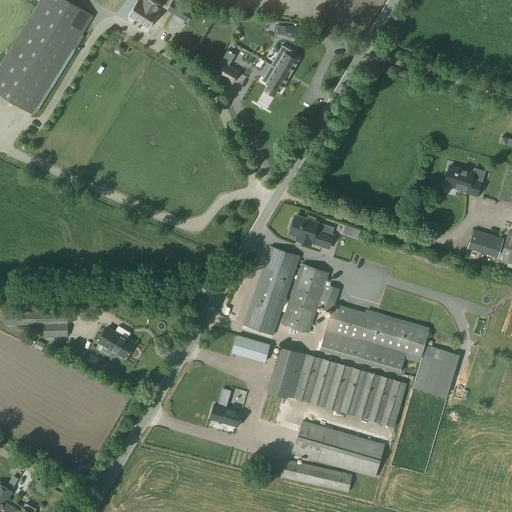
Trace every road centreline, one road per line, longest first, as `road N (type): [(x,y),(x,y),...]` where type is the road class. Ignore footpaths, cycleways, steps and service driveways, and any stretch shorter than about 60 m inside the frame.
road 1 (unclassified): [(90,511),(394,0)]
road 2 (track): [(0,297),(219,290)]
road 3 (track): [(511,94),(365,50)]
